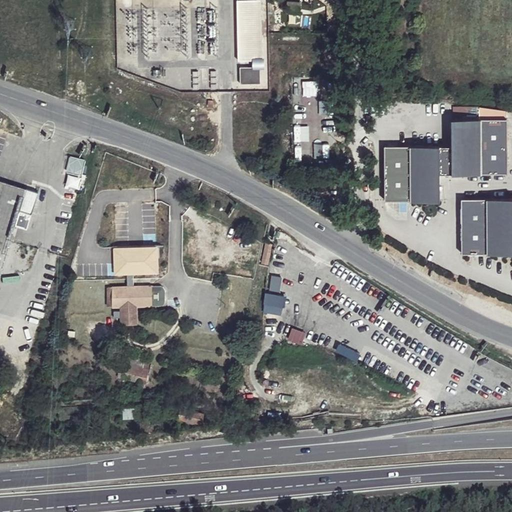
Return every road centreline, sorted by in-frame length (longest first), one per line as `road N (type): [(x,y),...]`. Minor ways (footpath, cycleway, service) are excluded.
road 1 (primary): [(511,338),(258,193),(0,96)]
road 2 (motorway): [(10,511),(336,485)]
road 3 (motorway): [(274,452),(0,478)]
road 4 (motorway): [(511,412),(274,452)]
road 5 (motorway): [(511,439),(274,452)]
road 6 (motorway): [(336,485),(511,474)]
